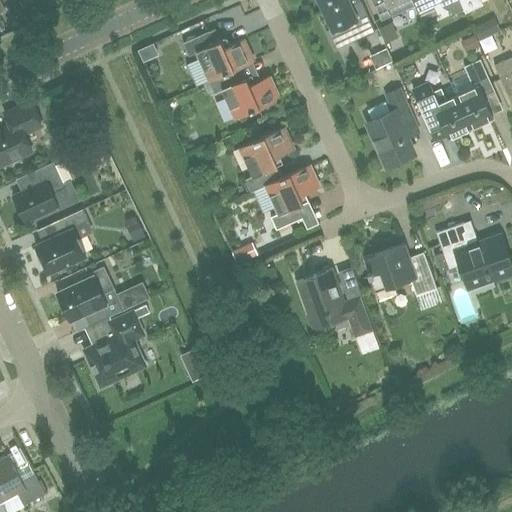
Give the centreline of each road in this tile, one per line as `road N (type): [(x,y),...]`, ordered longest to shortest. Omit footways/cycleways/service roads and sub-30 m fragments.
road 1 (residential): [(269,0),(360,209)]
road 2 (tertiary): [(0,78),(171,0)]
road 3 (residential): [(360,209),(480,169),(511,175)]
road 4 (residential): [(103,511),(42,393)]
